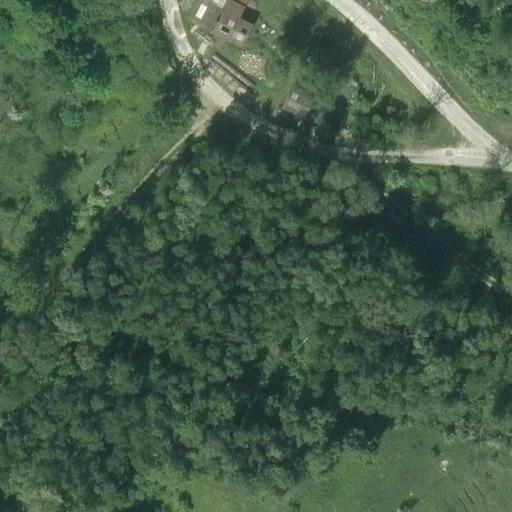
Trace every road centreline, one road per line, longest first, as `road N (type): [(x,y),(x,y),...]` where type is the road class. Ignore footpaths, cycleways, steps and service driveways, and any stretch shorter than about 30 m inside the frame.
road 1 (track): [(511,198),(478,146),(340,153),(236,113),(181,51),(168,0)]
road 2 (track): [(0,311),(56,282),(214,95)]
road 3 (track): [(340,153),(511,296)]
